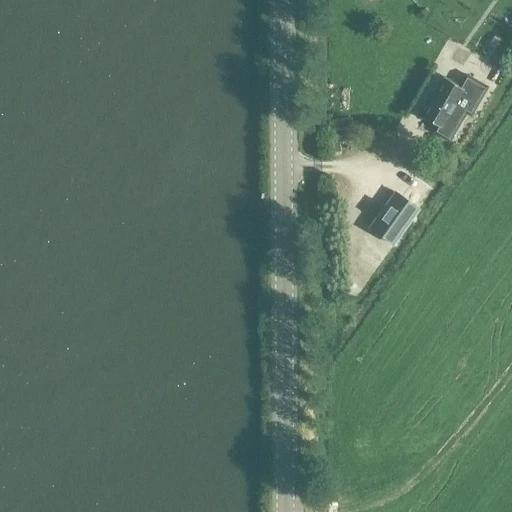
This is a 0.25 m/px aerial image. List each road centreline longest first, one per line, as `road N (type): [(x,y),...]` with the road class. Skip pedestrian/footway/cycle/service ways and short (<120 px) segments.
road 1 (tertiary): [(284,511),(281,0)]
road 2 (track): [(511,365),(418,476),(356,511)]
